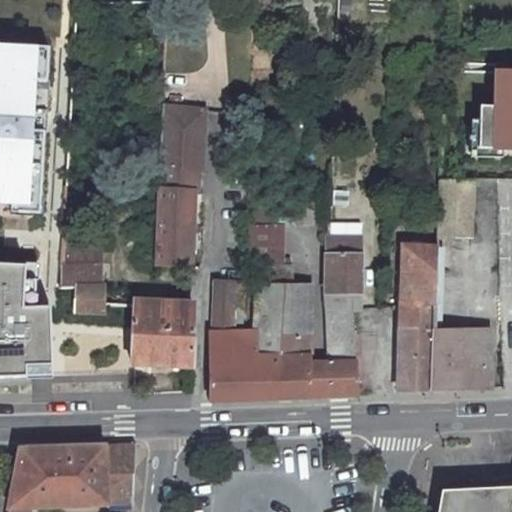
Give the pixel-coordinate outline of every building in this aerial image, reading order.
[(0,205),(41,212),(56,44),(0,43),(0,205)] [(511,79),(501,80),(500,110),(483,110),(482,149),(511,150),(511,79)] [(164,107),(158,240),(157,266),(192,270),(197,172),(204,172),(206,112),(164,107)] [(474,181),(443,181),(441,239),(470,238),(474,181)] [(317,184),(291,186),(292,202),(249,205),(249,224),(285,224),(295,224),(295,226),(318,225),(317,184)] [(348,215),(349,191),(333,190),(331,214),(348,215)] [(285,224),(249,224),(247,269),(259,269),(285,268),(285,224)] [(362,312),(361,240),(329,240),(325,312),(353,312),(362,312)] [(405,247),(402,329),(437,328),(440,248),(405,247)] [(31,256),(0,255),(0,377),(27,378),(27,363),(54,364),(55,300),(30,300),(31,256)] [(62,265),(60,287),(76,288),(76,313),(103,315),(101,352),(76,351),(75,405),(134,404),(135,366),(194,368),(195,308),(104,305),(105,287),(97,288),(97,265),(62,265)] [(285,268),(259,269),(257,288),(291,288),(292,268),(285,268)] [(291,288),(257,288),(256,326),(255,333),(255,339),(273,339),(275,399),(311,398),(311,366),(311,288),(291,288)] [(353,312),(325,312),(329,365),(326,365),(329,397),(360,397),(353,312)] [(273,339),(255,339),(255,333),(245,333),(233,334),(233,318),(233,314),(211,314),(210,339),(214,339),(213,363),(212,363),(210,401),(275,399),(273,339)] [(246,317),(233,318),(233,334),(245,333),(246,317)] [(437,328),(402,329),(400,395),(435,393),(437,335),(437,328)] [(490,361),(488,328),(437,328),(437,335),(457,335),(466,343),(470,342),(490,361)] [(492,392),(490,361),(470,342),(466,343),(457,335),(437,335),(435,393),(492,392)] [(326,365),(311,366),(311,398),(329,397),(326,365)] [(31,511),(32,508),(132,504),(135,444),(20,449),(8,511),(31,511)]
